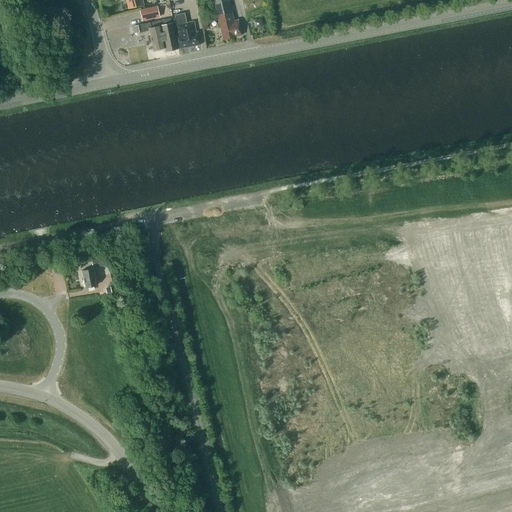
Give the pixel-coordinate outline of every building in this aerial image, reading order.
[(126,0),(128,8),(143,5),(142,0),(126,0)] [(234,21),(228,0),(214,0),(221,27),(219,29),(220,33),(222,33),(224,41),(236,38),(236,37),(242,36),(239,21),(234,22),(234,21)] [(160,17),(158,5),(140,9),(142,21),(160,17)] [(194,22),(186,23),(184,13),(174,15),(176,25),(172,26),(174,37),(175,37),(178,49),(200,45),(198,32),(196,32),(194,22)] [(149,43),(152,43),(154,51),(165,49),(166,51),(178,49),(175,37),(174,37),(172,26),(171,18),(134,26),(135,33),(149,30),(151,37),(148,38),(149,43)] [(105,265),(104,257),(92,259),(93,267),(105,265)] [(95,278),(94,268),(81,270),(83,279),(84,279),(85,287),(95,285),(94,278),(95,278)]
